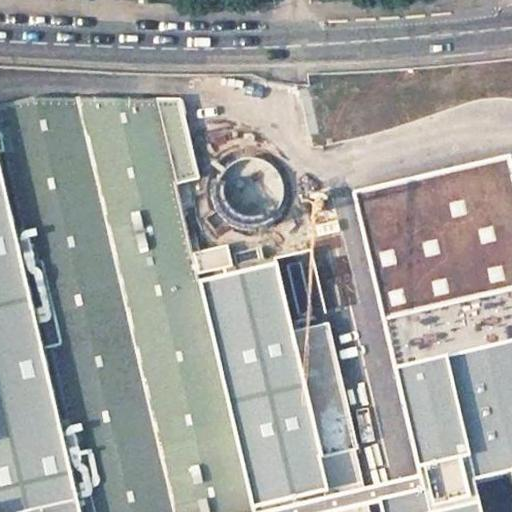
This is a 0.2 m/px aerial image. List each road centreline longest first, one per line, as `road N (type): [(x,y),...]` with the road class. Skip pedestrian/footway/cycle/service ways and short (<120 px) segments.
road 1 (unknown): [(285,511),(265,394),(284,308),(326,252),(357,387),(405,511)]
road 2 (tertiary): [(511,26),(214,47),(0,39)]
road 3 (unknown): [(294,43),(294,143),(326,252)]
